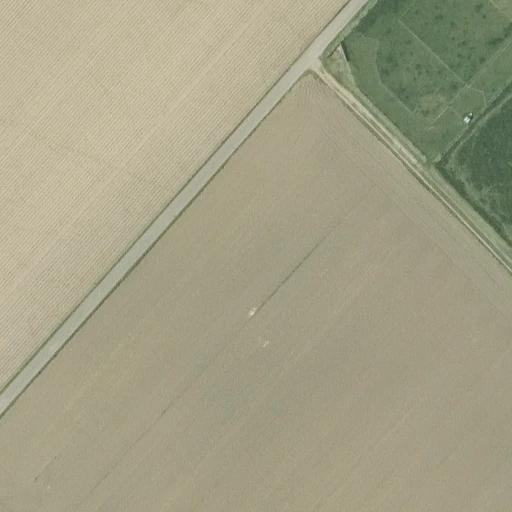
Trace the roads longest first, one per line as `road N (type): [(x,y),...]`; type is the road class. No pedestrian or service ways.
road 1 (track): [(0,405),(361,0)]
road 2 (track): [(511,270),(306,61)]
